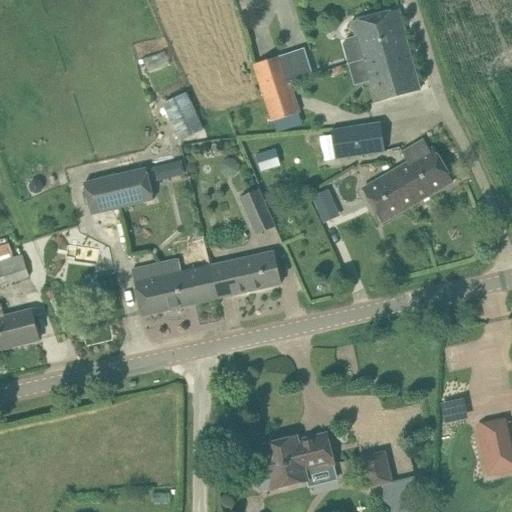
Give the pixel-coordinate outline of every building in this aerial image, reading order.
[(343,44),(348,64),(408,46),(405,37),(407,36),(399,10),(380,15),(380,14),(351,21),(356,36),(345,39),(343,44)] [(374,102),(401,95),(420,90),(408,46),(348,64),(349,64),(362,60),(374,102)] [(280,56),(254,64),(262,88),(313,74),(304,48),(280,56)] [(299,113),(293,93),(305,90),(302,80),(313,76),(313,74),(262,88),(272,122),(299,113)] [(179,141),(204,130),(187,92),(163,105),(179,141)] [(337,159),(384,152),(380,123),(333,131),(337,159)] [(424,140),(407,150),(402,153),(407,162),(362,189),(382,223),(453,182),(433,148),(430,150),(424,140)] [(280,164),(276,150),(258,155),(262,169),(280,164)] [(167,163),(154,166),(157,181),(171,177),(167,163)] [(154,200),(147,168),(85,183),(85,189),(90,209),(93,215),(154,200)] [(31,181),(29,186),(31,191),(36,193),(41,190),(43,185),(41,180),(36,179),(31,181)] [(274,226),(259,191),(241,198),(256,234),(274,226)] [(330,206),(319,211),(324,223),(335,218),(330,206)] [(0,286),(29,277),(23,254),(13,257),(9,243),(0,246),(0,286)] [(149,265),(132,269),(138,296),(142,316),(281,284),(273,252),(212,265),(210,265),(152,278),(149,265)] [(0,349),(39,340),(34,321),(32,310),(3,316),(1,306),(0,305),(0,349)] [(511,454),(505,420),(479,426),(490,474),(511,469),(511,454)] [(334,465),(331,453),(327,433),(306,438),(307,440),(299,443),(297,437),(259,446),(265,471),(259,473),(256,475),(254,480),(255,485),(257,488),(261,490),(266,490),(273,488),(273,489),(308,480),(306,471),(334,465)] [(386,451),(359,457),(366,490),(384,485),(383,501),(391,507),(391,511),(413,511),(415,476),(393,482),(386,451)]
